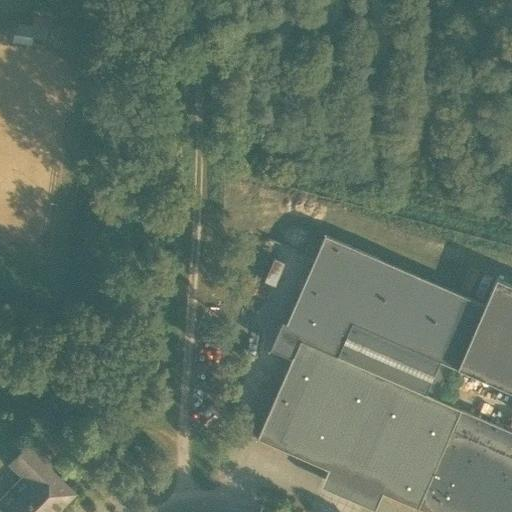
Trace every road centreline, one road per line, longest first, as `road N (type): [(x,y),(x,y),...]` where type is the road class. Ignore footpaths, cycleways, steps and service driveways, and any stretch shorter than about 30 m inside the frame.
road 1 (track): [(173,181),(186,505)]
road 2 (track): [(183,437),(0,384)]
